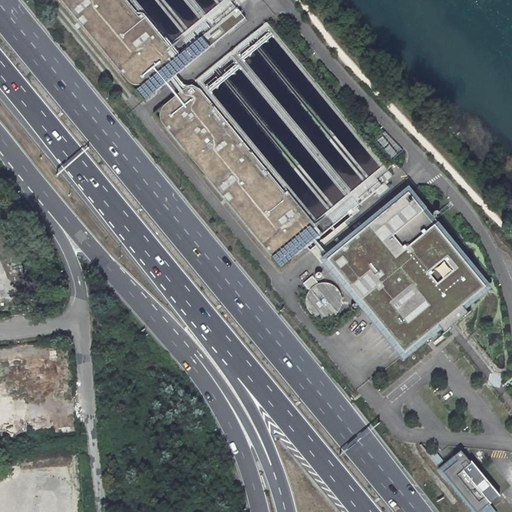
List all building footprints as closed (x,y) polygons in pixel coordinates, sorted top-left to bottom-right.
[(139,86),(144,84),(134,91),(143,102),(245,19),(236,8),(235,8),(229,1),(230,0),(128,0),(140,15),(137,17),(123,0),(59,0),(127,82),(129,83),(131,85),(133,86),(136,86),(139,86)] [(286,192),(283,194),(199,92),(195,89),(192,88),(188,88),(184,89),(181,91),(163,106),(161,108),(159,112),(159,117),(160,121),(161,123),(272,259),(275,260),(278,262),(282,263),(287,262),(290,260),(306,247),(309,251),(358,211),(355,207),(364,200),(368,205),(378,197),(374,191),(371,193),(365,186),(386,168),(266,22),(195,81),(286,192)] [(381,137),(376,141),(382,148),(388,144),(381,137)] [(389,146),(384,150),(391,158),(396,154),(389,146)] [(484,287),(407,193),(325,260),(403,355),(436,327),(442,335),(467,314),(461,307),(484,287)] [(311,276),(303,284),(308,290),(317,283),(311,276)] [(340,308),(341,305),(341,301),(340,298),(339,294),(338,291),(336,289),(333,286),(330,285),(326,284),(323,283),(319,284),(316,285),(313,286),(310,289),(308,291),(306,295),(305,298),(305,301),(305,305),(306,308),(308,311),(310,314),(313,316),(316,318),(320,319),(323,319),(327,319),(330,318),(333,316),(336,314),(338,311),(340,308)] [(449,459),(439,468),(475,511),(495,511),(489,503),(499,495),(470,461),(469,462),(460,451),(453,457),(457,461),(453,464),(449,459)]
